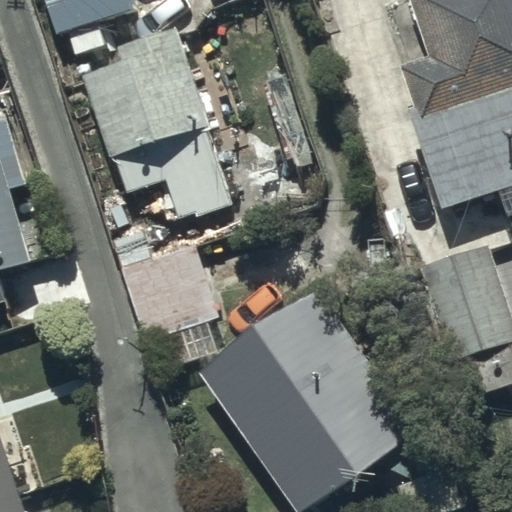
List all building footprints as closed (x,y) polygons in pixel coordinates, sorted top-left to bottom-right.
[(127,0),(41,0),(51,37),(67,32),(73,52),(104,44),(99,26),(132,17),(127,0)] [(511,0),(404,0),(426,60),(401,68),(415,107),(404,110),(440,211),(496,192),(506,218),(511,215),(511,0)] [(122,64),(79,77),(105,162),(112,160),(123,197),(166,184),(178,221),(232,205),(177,28),(117,47),(122,64)] [(0,301),(2,300),(0,291),(0,272),(28,265),(7,193),(22,189),(1,121),(0,121),(0,301)] [(193,244),(118,268),(141,338),(216,314),(193,244)] [(511,388),(511,330),(490,252),(421,272),(458,404),(511,388)] [(318,290),(197,375),(293,511),(307,511),(419,434),(318,290)] [(21,511),(0,444),(0,511),(21,511)] [(449,471),(399,492),(407,511),(445,511),(463,504),(449,471)]
